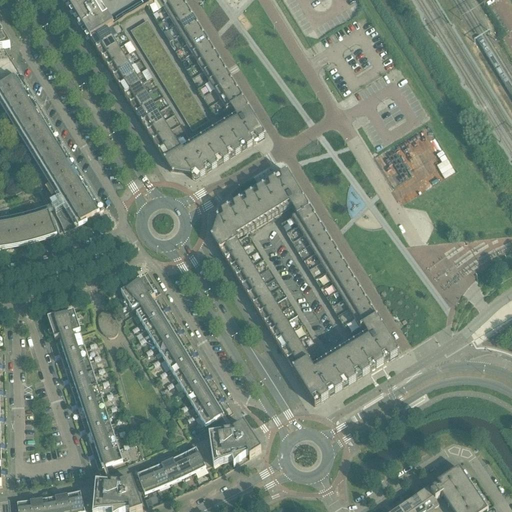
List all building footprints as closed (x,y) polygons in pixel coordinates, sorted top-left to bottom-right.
[(63,0),(90,43),(118,26),(146,9),(160,0),(63,0)] [(158,3),(164,12),(180,1),(179,0),(160,0),(146,9),(147,9),(158,3)] [(308,0),(457,242),(511,237),(511,234),(368,0),(308,0)] [(164,12),(169,21),(186,11),(180,1),(164,12)] [(169,21),(175,30),(192,20),(186,11),(169,21)] [(175,30),(181,39),(197,29),(192,20),(175,30)] [(90,43),(96,53),(113,43),(107,33),(119,27),(118,26),(90,43)] [(181,39),(186,49),(203,38),(197,29),(181,39)] [(50,239),(56,236),(53,229),(48,215),(46,216),(42,217),(39,218),(36,219),(34,220),(30,221),(27,222),(24,222),(21,223),(18,224),(15,224),(12,225),(9,226),(6,226),(2,227),(0,227),(0,101),(37,161),(61,200),(58,202),(55,204),(57,207),(52,211),(54,213),(56,216),(55,216),(56,218),(57,218),(58,220),(59,222),(59,223),(60,224),(60,225),(61,225),(61,226),(64,233),(69,232),(77,228),(78,227),(81,226),(95,218),(103,213),(34,100),(4,52),(10,51),(0,33),(0,250),(2,250),(11,249),(18,247),(27,245),(35,243),(43,241),(50,239)] [(186,49),(192,58),(209,47),(203,38),(186,49)] [(96,53),(102,62),(119,52),(113,43),(96,53)] [(192,58),(197,67),(214,57),(209,47),(192,58)] [(102,62),(108,71),(124,61),(119,52),(102,62)] [(197,67),(203,76),(220,66),(214,57),(197,67)] [(108,71),(113,81),(130,70),(124,61),(108,71)] [(203,76),(209,85),(226,75),(220,66),(203,76)] [(113,81),(119,90),(136,80),(130,70),(113,81)] [(209,85),(214,95),(231,84),(226,75),(209,85)] [(119,90),(124,99),(141,89),(136,80),(119,90)] [(214,95),(220,104),(237,93),(231,84),(214,95)] [(124,99),(130,108),(147,98),(141,89),(124,99)] [(226,114),(230,111),(243,103),(237,93),(220,104),(226,114)] [(130,108),(136,117),(153,107),(147,98),(130,108)] [(181,153),(164,163),(173,177),(192,180),(192,181),(193,181),(193,182),(196,182),(265,140),(243,103),(230,111),(235,119),(231,122),(181,153)] [(136,117),(141,127),(158,116),(153,107),(136,117)] [(141,127),(147,136),(164,126),(158,116),(141,127)] [(147,136),(153,145),(169,135),(164,126),(147,136)] [(153,145),(158,154),(175,144),(169,135),(153,145)] [(158,154),(164,163),(181,153),(175,144),(158,154)] [(210,239),(219,253),(236,243),(236,244),(291,210),(296,218),(309,210),(286,174),(216,217),(216,219),(217,220),(216,220),(217,221),(210,239)] [(18,188),(13,191),(17,196),(22,193),(18,188)] [(292,220),(298,230),(315,220),(309,210),(296,218),(292,220)] [(298,230),(303,239),(320,229),(315,220),(298,230)] [(303,239),(309,249),(326,238),(320,229),(303,239)] [(309,249),(315,258),(332,248),(326,238),(309,249)] [(219,253),(225,262),(242,252),(236,244),(236,243),(219,253)] [(315,258),(320,267),(337,257),(332,248),(315,258)] [(225,262),(230,272),(247,261),(242,252),(225,262)] [(320,267),(326,276),(343,266),(337,257),(320,267)] [(230,272),(236,281),(253,270),(247,261),(230,272)] [(326,276),(332,285),(348,275),(343,266),(326,276)] [(236,281),(242,290),(259,280),(253,270),(236,281)] [(332,285),(337,295),(354,284),(348,275),(332,285)] [(132,313),(136,310),(153,300),(155,298),(152,293),(150,294),(149,290),(150,289),(143,279),(135,283),(136,285),(121,294),(126,304),(127,303),(130,306),(129,307),(132,313)] [(242,290),(247,299),(264,289),(259,280),(242,290)] [(337,295),(343,304),(360,294),(354,284),(337,295)] [(247,299),(253,308),(270,298),(264,289),(247,299)] [(343,304),(349,313),(365,303),(360,294),(343,304)] [(253,308),(259,318),(276,307),(270,298),(253,308)] [(153,300),(136,310),(139,315),(136,316),(206,430),(227,416),(158,302),(155,304),(153,300)] [(349,313),(354,322),(371,312),(365,303),(349,313)] [(259,318),(264,327),(281,316),(276,307),(259,318)] [(360,332),(362,331),(377,322),(371,312),(354,322),(360,332)] [(55,342),(58,341),(76,335),(81,333),(79,327),(77,327),(77,323),(74,313),(56,318),(56,317),(47,320),(51,332),(52,331),(54,335),(53,336),(55,342)] [(98,323),(98,325),(98,327),(99,328),(99,330),(100,331),(101,332),(101,334),(102,335),(103,336),(105,337),(107,339),(108,340),(109,340),(110,340),(111,340),(113,340),(114,340),(115,339),(116,338),(117,338),(117,337),(118,335),(118,334),(118,333),(118,331),(118,330),(118,328),(117,326),(117,325),(116,323),(116,322),(115,321),(114,319),(113,318),(112,317),(110,316),(109,315),(108,315),(107,314),(106,314),(105,314),(103,314),(102,315),(101,315),(100,316),(100,317),(99,318),(99,319),(98,320),(98,321),(98,322),(98,323)] [(264,327),(270,336),(287,326),(281,316),(264,327)] [(310,362),(292,373),(314,409),(399,357),(377,322),(362,331),(367,338),(313,371),(308,364),(310,363),(310,362)] [(270,336),(275,345),(293,335),(287,326),(270,336)] [(76,335),(58,341),(59,345),(56,346),(98,473),(122,465),(80,339),(78,339),(76,335)] [(275,345),(281,354),(298,344),(293,335),(275,345)] [(281,354),(287,364),(304,353),(298,344),(281,354)] [(287,364),(292,373),(310,362),(304,353),(287,364)] [(191,447),(194,453),(196,452),(205,469),(206,471),(232,462),(234,468),(233,468),(234,468),(239,463),(248,457),(250,460),(249,461),(261,454),(248,435),(248,430),(248,432),(247,433),(243,427),(233,434),(234,436),(230,437),(230,434),(224,435),(224,437),(221,438),(221,435),(209,437),(209,440),(206,440),(206,439),(191,447)] [(180,453),(183,458),(185,457),(193,475),(195,477),(196,477),(195,474),(205,469),(196,452),(194,453),(187,456),(184,451),(180,453)] [(169,458),(171,464),(173,463),(181,481),(183,483),(184,482),(183,480),(193,475),(185,457),(183,458),(175,462),(173,456),(169,458)] [(157,463),(159,469),(162,468),(169,486),(170,488),(172,488),(171,485),(181,481),(173,463),(171,464),(164,467),(161,461),(157,463)] [(145,468),(148,474),(150,473),(157,491),(158,493),(160,493),(159,490),(169,486),(162,468),(159,469),(152,472),(150,466),(145,468)] [(150,473),(148,474),(140,477),(138,471),(134,472),(136,478),(138,478),(145,498),(147,498),(146,495),(157,491),(150,473)] [(456,472),(428,491),(436,502),(444,496),(455,511),(488,511),(484,505),(479,497),(478,497),(469,484),(470,484),(465,476),(464,476),(463,474),(462,475),(461,474),(459,475),(456,472)] [(76,490),(78,496),(80,495),(84,511),(142,511),(135,491),(135,489),(134,489),(132,483),(120,487),(121,489),(117,489),(117,487),(111,486),(111,488),(108,488),(108,485),(96,484),(96,487),(93,487),(92,486),(76,490)] [(422,494),(417,498),(426,511),(431,511),(439,507),(436,502),(428,491),(422,494)] [(64,493),(65,499),(68,498),(70,511),(84,511),(80,495),(78,496),(70,498),(69,492),(64,493)] [(52,495),(53,501),(55,501),(57,511),(70,511),(68,498),(65,499),(57,500),(56,494),(52,495)] [(39,497),(41,503),(43,503),(44,511),(57,511),(55,501),(53,501),(45,503),(44,496),(39,497)] [(27,499),(28,505),(30,505),(31,511),(44,511),(43,503),(41,503),(32,504),(32,498),(27,499)] [(426,511),(417,498),(408,504),(412,511),(426,511)] [(31,511),(30,505),(28,505),(20,506),(19,500),(15,500),(15,507),(17,507),(17,511),(31,511)]
